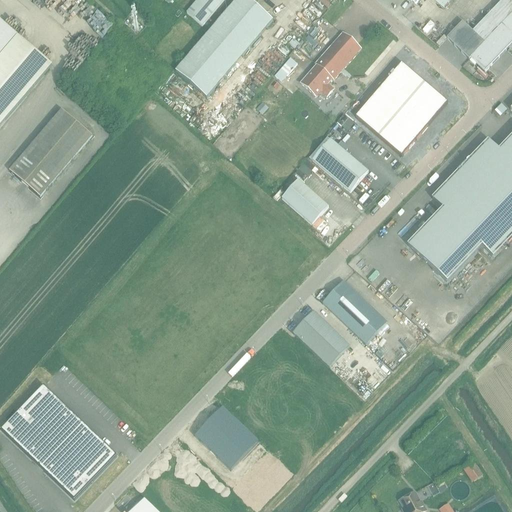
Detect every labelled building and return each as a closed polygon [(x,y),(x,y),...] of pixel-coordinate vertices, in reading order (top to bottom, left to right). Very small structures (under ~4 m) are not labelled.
[(247,0),(237,0),(176,73),(207,99),(273,22),(247,0)] [(198,0),(187,14),(202,27),(225,0),(198,0)] [(333,0),(319,0),(316,5),(321,8),(323,6),(327,9),(334,0),(333,0)] [(462,23),(447,40),(469,61),(470,59),(485,73),(499,59),(506,51),(511,44),(511,14),(511,15),(505,23),(498,30),(491,37),(484,44),(472,33),(462,23)] [(420,23),(429,27),(432,22),(423,17),(420,23)] [(0,127),(52,66),(10,30),(0,21),(0,127)] [(328,85),(332,80),(334,81),(343,70),(361,50),(356,46),(342,34),(315,65),(317,67),(301,85),(316,98),(320,93),(327,98),(334,90),(328,85)] [(296,35),(293,41),(301,45),(304,39),(296,35)] [(278,72),(285,79),(301,61),(294,54),(278,72)] [(402,65),(356,119),(379,139),(425,85),(402,65)] [(425,85),(379,139),(402,158),(448,105),(425,85)] [(242,107),(250,102),(246,96),(238,101),(242,107)] [(9,172),(40,199),(92,137),(62,111),(9,172)] [(253,121),(256,113),(251,111),(247,119),(253,121)] [(330,140),(312,162),(350,194),(368,173),(330,140)] [(489,143),(433,201),(444,211),(409,248),(446,283),(481,246),(492,257),(511,235),(511,140),(500,153),(489,143)] [(312,227),(329,208),(298,181),(282,200),(312,227)] [(338,224),(325,234),(331,243),(345,232),(338,224)] [(366,347),(387,325),(343,283),(322,305),(366,347)] [(314,314),(293,335),(329,370),(350,348),(314,314)] [(322,445),(335,432),(265,365),(252,378),(322,445)] [(116,457),(44,387),(1,431),(74,501),(116,457)] [(237,394),(225,407),(295,474),(307,461),(237,394)] [(223,409),(195,438),(231,472),(259,444),(223,409)] [(177,457),(149,486),(175,511),(193,511),(213,492),(177,457)] [(472,462),(464,467),(474,483),(482,477),(472,462)] [(422,508),(415,494),(400,502),(404,511),(425,511),(426,511),(424,508),(422,508)] [(156,511),(144,500),(132,511),(156,511)]
